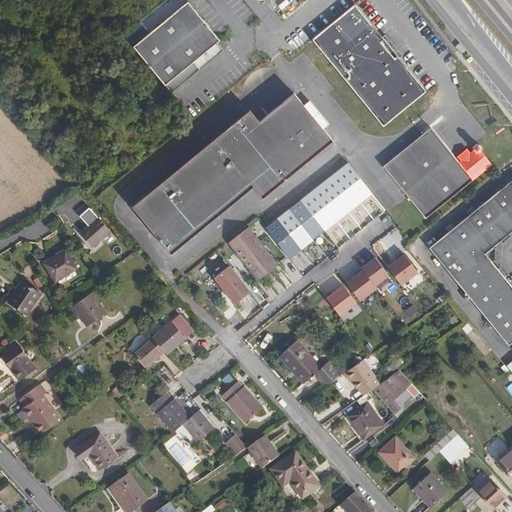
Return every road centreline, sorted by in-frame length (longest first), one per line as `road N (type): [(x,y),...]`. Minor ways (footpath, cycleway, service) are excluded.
road 1 (unknown): [(511,345),(495,337),(422,245),(511,161)]
road 2 (residential): [(234,345),(387,511)]
road 3 (residential): [(379,226),(228,339),(234,345)]
